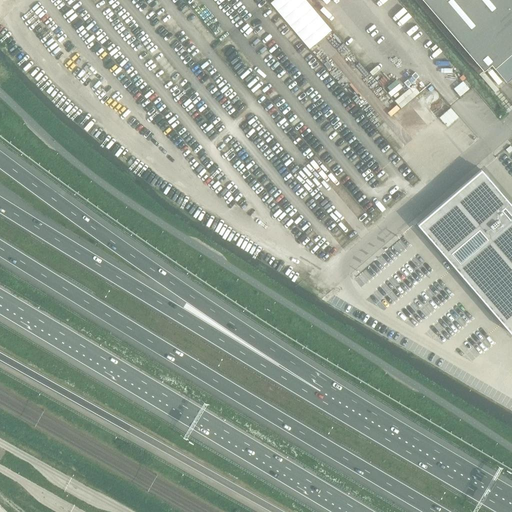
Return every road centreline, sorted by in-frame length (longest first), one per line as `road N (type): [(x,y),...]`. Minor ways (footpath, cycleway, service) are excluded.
road 1 (motorway): [(0,248),(435,511)]
road 2 (motorway): [(0,297),(360,511)]
road 3 (motorway): [(320,391),(0,160)]
road 4 (motorway): [(320,391),(0,205)]
road 5 (motorway): [(0,356),(276,511)]
road 6 (motorway): [(511,504),(320,391)]
